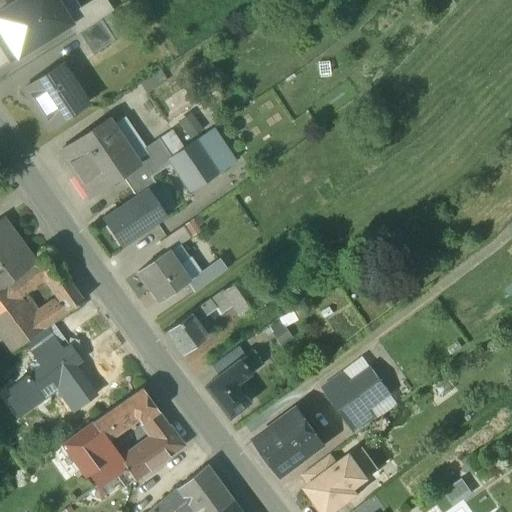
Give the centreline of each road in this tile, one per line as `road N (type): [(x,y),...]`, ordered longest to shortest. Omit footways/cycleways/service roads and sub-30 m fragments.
road 1 (tertiary): [(270,511),(0,139)]
road 2 (track): [(220,448),(511,233)]
